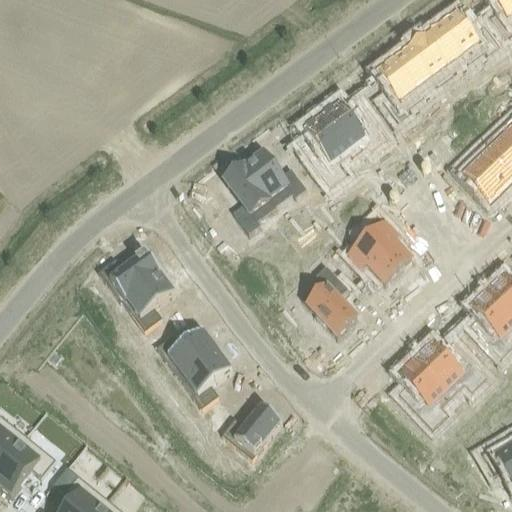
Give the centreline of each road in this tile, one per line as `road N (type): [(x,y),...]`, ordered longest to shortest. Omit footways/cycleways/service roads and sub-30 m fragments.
road 1 (tertiary): [(137,187),(393,0)]
road 2 (residential): [(137,187),(276,374),(312,408)]
road 3 (residential): [(312,408),(480,253)]
road 4 (tertiary): [(0,329),(86,227),(137,187)]
road 5 (residential): [(312,408),(434,511)]
